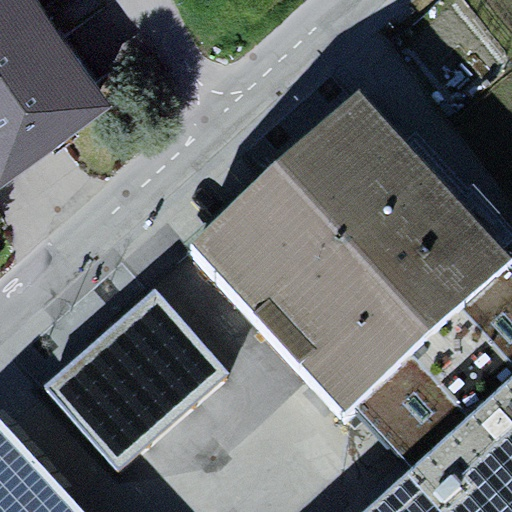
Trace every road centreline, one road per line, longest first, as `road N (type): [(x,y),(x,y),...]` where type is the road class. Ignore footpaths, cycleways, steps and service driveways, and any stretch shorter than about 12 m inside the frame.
road 1 (residential): [(216,118),(0,316)]
road 2 (residential): [(344,0),(216,118)]
road 3 (residential): [(216,118),(153,0)]
